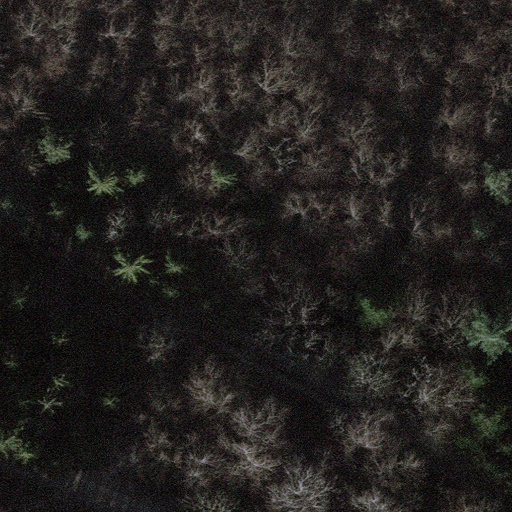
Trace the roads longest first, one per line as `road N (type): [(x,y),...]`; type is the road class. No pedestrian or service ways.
road 1 (track): [(492,511),(0,212)]
road 2 (track): [(0,454),(150,511)]
